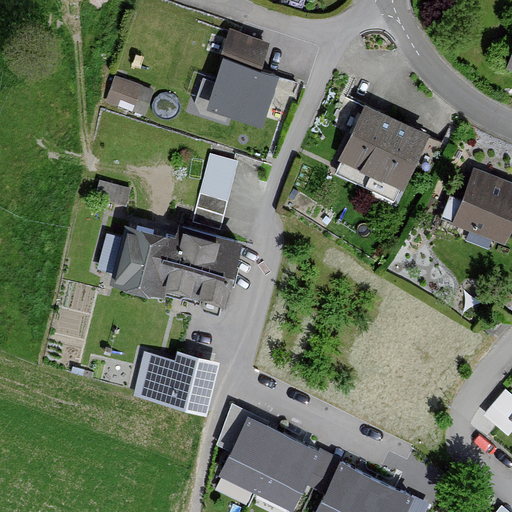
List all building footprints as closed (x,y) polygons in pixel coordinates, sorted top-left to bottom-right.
[(270,46),(228,32),(205,104),(264,123),(277,82),(260,77),(270,46)] [(139,86),(113,78),(105,104),(132,112),(139,86)] [(428,139),(364,109),(339,164),(403,193),(428,139)] [(237,164),(210,157),(191,223),(218,231),(237,164)] [(511,235),(511,186),(474,173),(454,226),(508,246),(511,235)] [(135,237),(126,234),(113,287),(126,290),(125,294),(163,303),(165,294),(227,309),(242,246),(180,231),(178,238),(137,228),(135,237)] [(218,367),(176,357),(171,380),(131,371),(126,395),(166,404),(165,409),(207,419),(218,367)] [(511,397),(505,392),(482,419),(508,441),(511,436),(511,397)] [(314,445),(248,416),(224,468),(291,498),(314,445)] [(398,511),(407,493),(343,462),(317,511),(398,511)]
